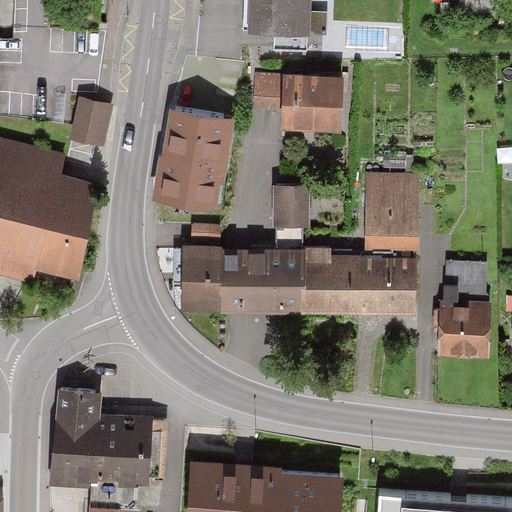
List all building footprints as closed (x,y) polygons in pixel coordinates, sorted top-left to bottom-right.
[(248,0),(248,31),(310,32),(311,9),(310,0),(248,0)] [(327,10),(311,9),(310,32),(326,32),(327,10)] [(254,105),(285,106),(286,74),(256,72),(254,105)] [(285,106),(284,130),(341,132),(343,77),(286,74),(285,106)] [(112,106),(79,98),(70,140),(103,147),(112,106)] [(153,196),(216,207),(221,182),(226,183),(237,116),(171,105),(165,143),(163,151),(161,151),(153,196)] [(67,153),(0,137),(0,274),(33,282),(36,269),(78,279),(101,183),(61,174),(67,153)] [(367,248),(419,249),(420,176),(369,175),(367,248)] [(311,228),(311,188),(275,188),(274,228),(276,228),(276,250),(303,250),(303,227),(311,228)] [(183,282),(182,311),(418,316),(420,255),(365,254),(365,252),(303,250),(276,250),(184,247),(183,282)] [(446,260),(444,299),(439,299),(438,310),(432,310),(431,331),(439,331),(439,356),(490,357),(492,300),(486,300),(488,261),(446,260)] [(101,393),(58,391),(53,486),(92,488),(133,490),(149,490),(153,419),(100,416),(101,393)] [(191,462),(187,511),(342,511),(344,478),(282,474),(283,468),(191,462)] [(379,511),(511,511),(511,496),(381,487),(379,511)] [(132,511),(133,490),(92,488),(91,511),(132,511)]
